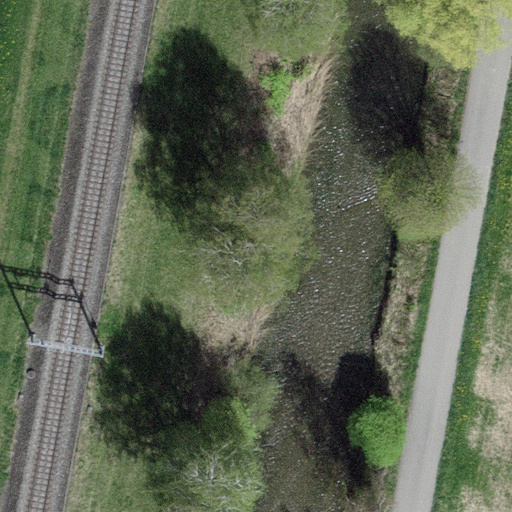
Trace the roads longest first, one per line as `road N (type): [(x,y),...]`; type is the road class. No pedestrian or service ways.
road 1 (unclassified): [(412,511),(506,0)]
road 2 (track): [(62,0),(0,338)]
